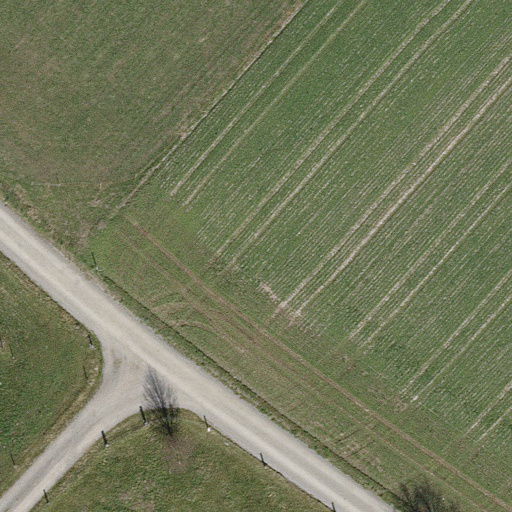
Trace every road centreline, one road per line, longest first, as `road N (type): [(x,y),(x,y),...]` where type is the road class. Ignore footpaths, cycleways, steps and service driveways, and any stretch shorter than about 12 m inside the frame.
road 1 (track): [(0,226),(147,364),(365,511)]
road 2 (track): [(147,364),(8,511)]
